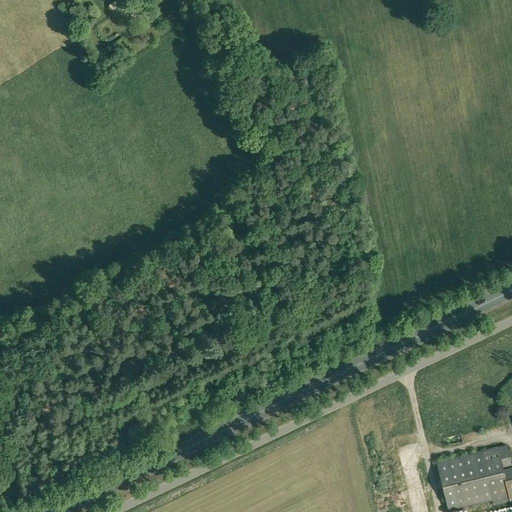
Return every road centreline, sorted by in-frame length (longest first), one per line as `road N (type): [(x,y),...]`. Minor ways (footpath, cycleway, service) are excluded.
road 1 (primary): [(55,511),(511,292)]
road 2 (unclassified): [(109,511),(511,321)]
